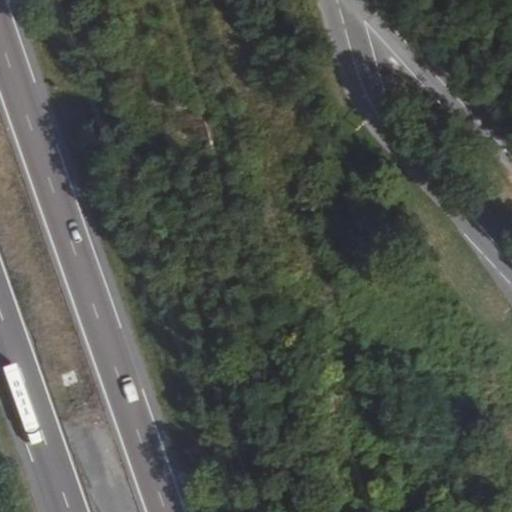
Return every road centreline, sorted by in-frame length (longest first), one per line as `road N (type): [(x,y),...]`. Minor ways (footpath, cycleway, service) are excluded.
road 1 (motorway): [(167,511),(0,24)]
road 2 (unclassified): [(345,0),(391,130),(511,261)]
road 3 (unclassified): [(358,0),(511,160)]
road 4 (motorway): [(0,309),(70,511)]
